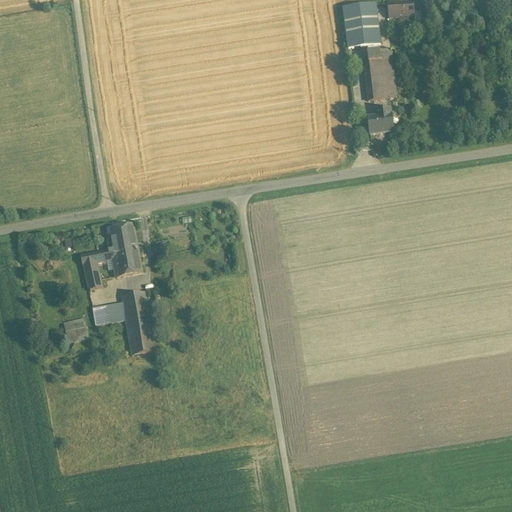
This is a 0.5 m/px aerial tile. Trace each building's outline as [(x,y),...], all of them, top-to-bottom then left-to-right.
[(395,12),(389,12),(390,20),(395,19),(395,20),(414,19),(414,3),(394,4),(395,12)] [(376,8),(376,6),(344,10),(349,50),(381,47),(377,17),(376,8)] [(382,62),(387,62),(386,53),(386,52),(380,53),(368,55),(369,66),(364,67),(368,103),(391,100),(387,72),(385,72),(384,65),(378,65),(378,63),(382,63),(382,62)] [(391,52),(386,53),(387,62),(382,62),(382,63),(378,63),(378,65),(384,65),(385,72),(387,72),(391,100),(396,100),(391,52)] [(423,91),(424,99),(432,99),(431,90),(423,91)] [(371,137),(394,134),(392,113),(389,113),(388,111),(385,111),(376,113),(376,118),(368,119),(371,137)] [(113,252),(113,255),(138,251),(139,251),(138,248),(134,227),(109,232),(113,252)] [(113,255),(114,262),(118,279),(143,274),(138,251),(113,255)] [(114,262),(113,255),(113,252),(82,258),(89,292),(103,290),(98,265),(114,262)] [(146,295),(122,299),(123,303),(126,323),(132,358),(157,354),(146,295)] [(98,327),(126,323),(123,303),(94,309),(98,327)] [(64,326),(66,334),(86,330),(85,321),(64,326)] [(66,334),(69,345),(89,341),(86,330),(66,334)]
